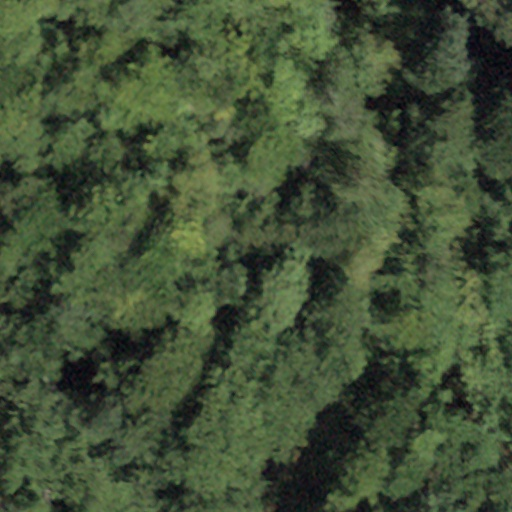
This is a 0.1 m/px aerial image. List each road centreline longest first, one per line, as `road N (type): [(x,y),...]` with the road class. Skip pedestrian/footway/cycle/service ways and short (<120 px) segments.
road 1 (track): [(310,351),(300,236),(271,176),(204,88),(169,0)]
road 2 (track): [(310,351),(284,415),(219,511)]
